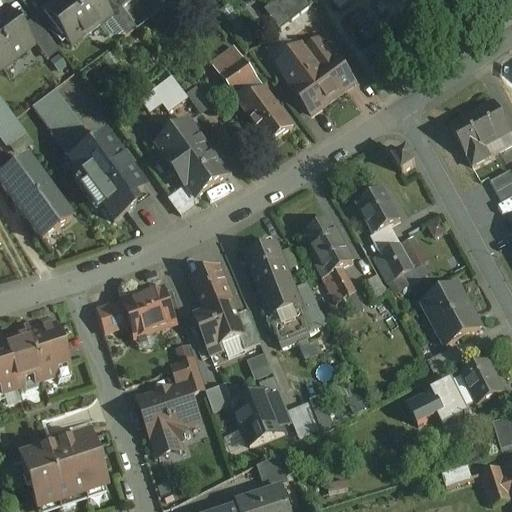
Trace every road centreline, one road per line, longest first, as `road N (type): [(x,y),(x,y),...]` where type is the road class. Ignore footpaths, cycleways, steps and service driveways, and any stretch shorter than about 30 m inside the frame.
road 1 (residential): [(399,111),(212,225),(70,282)]
road 2 (residential): [(146,511),(70,282)]
road 3 (residential): [(399,111),(511,308)]
road 4 (residential): [(511,36),(399,111)]
